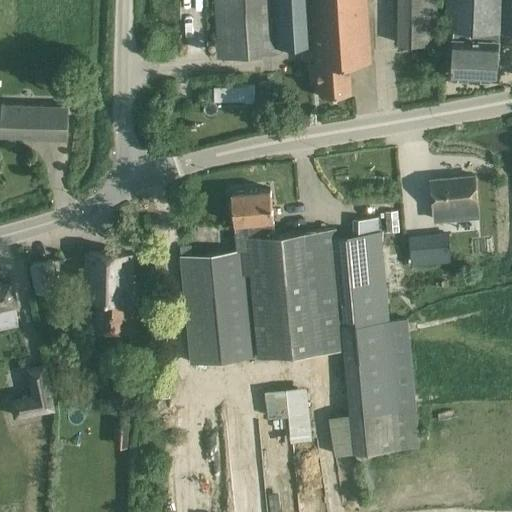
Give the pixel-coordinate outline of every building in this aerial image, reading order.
[(275,0),(214,0),(218,57),(279,53),(279,47),(275,0)] [(320,94),(352,92),(350,62),(371,60),(366,0),(275,0),(279,47),(316,44),(316,64),(312,64),(313,79),(319,79),(320,94)] [(398,0),(399,23),(399,43),(437,43),(437,23),(437,0),(398,0)] [(453,31),(451,75),(498,77),(500,28),(511,28),(511,0),(446,0),(445,31),(453,31)] [(3,105),(2,134),(35,135),(35,138),(66,138),(67,106),(3,105)] [(475,175),(431,179),(432,199),(433,209),(434,221),(479,217),(477,204),(477,195),(475,175)] [(190,362),(253,357),(245,272),(251,271),(259,356),(316,351),(343,348),(347,413),(332,414),(335,453),(413,448),(405,321),(387,322),(385,294),(403,292),(400,246),(382,247),(381,232),(379,232),(378,217),(353,219),(354,234),(336,235),(335,227),(275,233),(270,188),(232,192),(237,250),(181,255),(190,362)] [(398,210),(385,211),(387,232),(399,231),(398,210)] [(88,252),(88,272),(87,297),(97,298),(96,328),(134,329),(134,320),(135,300),(129,300),(130,253),(88,252)] [(52,254),(32,258),(39,291),(59,286),(52,254)] [(0,326),(18,323),(14,305),(17,304),(12,281),(0,283),(0,326)] [(52,393),(45,364),(28,367),(34,392),(9,398),(13,418),(55,409),(52,393)] [(311,384),(269,390),(273,415),(291,412),(296,441),(319,437),(311,384)]
